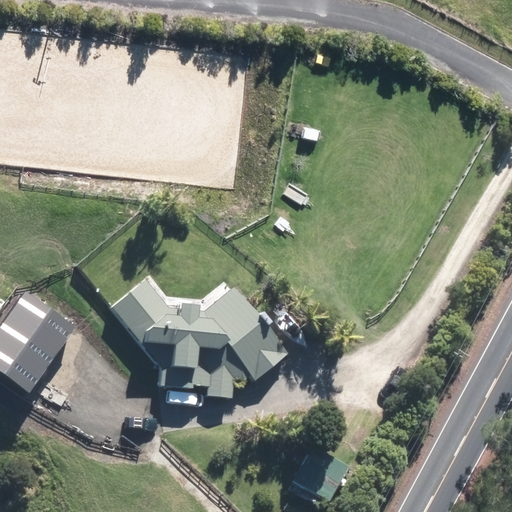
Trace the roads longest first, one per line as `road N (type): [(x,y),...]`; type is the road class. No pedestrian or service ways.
road 1 (unknown): [(511,121),(367,359),(335,379),(173,415),(71,383)]
road 2 (tertiary): [(511,337),(419,511)]
